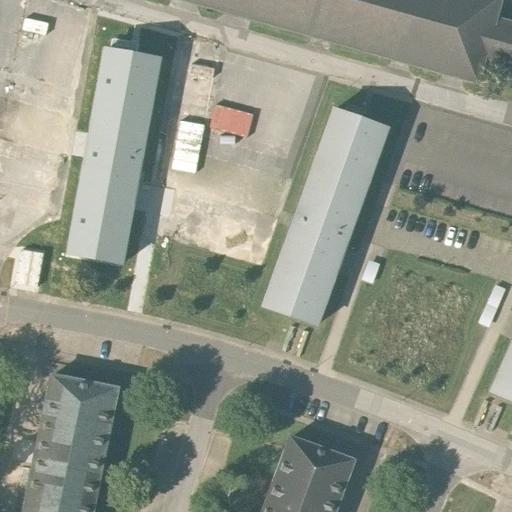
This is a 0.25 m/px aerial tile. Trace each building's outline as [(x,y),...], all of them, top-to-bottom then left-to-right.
[(159,0),(478,87),(484,65),(511,72),(511,22),(497,18),(501,0),(159,0)] [(160,61),(101,50),(63,258),(122,269),(160,61)] [(393,139),(337,119),(266,319),(325,337),(393,139)] [(511,341),(489,393),(511,404),(511,341)] [(94,511),(117,386),(44,372),(17,511),(94,511)] [(338,511),(358,462),(288,436),(259,511),(338,511)]
